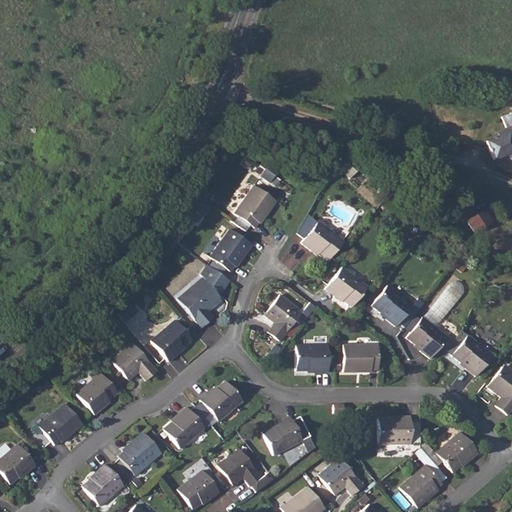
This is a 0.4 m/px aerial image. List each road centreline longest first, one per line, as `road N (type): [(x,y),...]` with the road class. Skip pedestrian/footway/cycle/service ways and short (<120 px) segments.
road 1 (secondary): [(0,349),(110,252),(146,207),(245,0)]
road 2 (residential): [(228,353),(285,394),(446,397),(463,407),(499,458)]
road 3 (residential): [(52,491),(65,470),(134,412),(161,403),(214,355),(228,353)]
